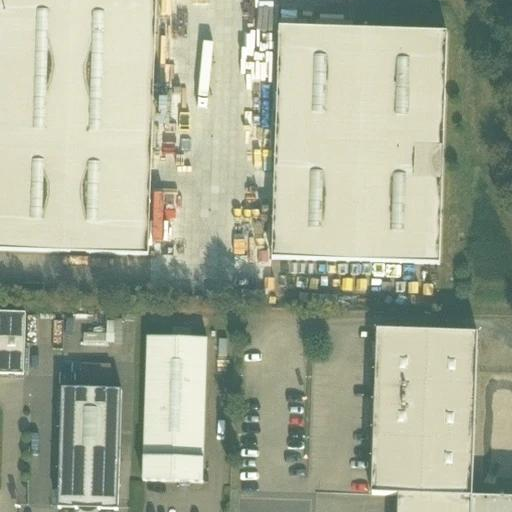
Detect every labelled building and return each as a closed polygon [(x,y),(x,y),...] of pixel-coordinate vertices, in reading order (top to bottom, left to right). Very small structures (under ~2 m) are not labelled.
[(0,0),(0,252),(148,257),(156,0),(0,0)] [(272,261),(439,266),(447,35),(279,29),(272,261)] [(26,315),(0,314),(0,375),(24,377),(26,315)] [(371,496),(397,497),(472,499),(477,336),(377,332),(371,496)] [(147,339),(143,459),(203,461),(207,341),(147,339)] [(62,390),(59,471),(119,473),(122,392),(62,390)] [(203,485),(203,461),(143,459),(143,483),(179,484),(179,487),(180,488),(188,488),(190,487),(190,484),(203,485)] [(112,511),(118,511),(119,473),(59,471),(59,491),(52,491),(52,508),(58,508),(58,510),(79,511),(96,511),(97,511),(112,511)] [(471,511),(472,499),(397,497),(397,511),(471,511)] [(511,511),(511,500),(472,499),(471,511),(511,511)]
